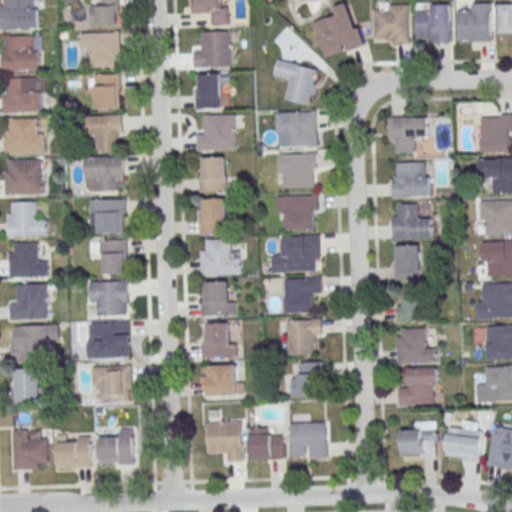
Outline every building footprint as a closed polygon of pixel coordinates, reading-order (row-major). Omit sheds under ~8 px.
[(1,0),(1,30),(38,30),(37,0),(1,0)] [(90,5),(90,26),(118,26),(118,0),(99,0),(100,5),(90,5)] [(229,25),(229,0),(222,0),(192,0),(192,14),(211,14),(211,25),(229,25)] [(326,59),(366,47),(352,1),(330,8),(333,18),(315,23),(326,59)] [(416,3),(416,42),(452,42),(452,3),(416,3)] [(473,4),(493,3),(494,41),(460,42),(459,11),(473,10),(473,4)] [(511,3),(499,3),(499,33),(511,33),(511,3)] [(389,5),(410,4),(411,44),(393,45),(393,42),(387,42),(387,39),(376,39),(375,11),(389,11),(389,5)] [(202,32),(233,30),(235,66),(196,68),(195,51),(203,51),(202,32)] [(81,32),(81,46),(91,45),(92,67),(120,67),(120,32),(81,32)] [(6,36),(35,35),(36,51),(39,51),(39,69),(21,69),(22,71),(3,71),(2,54),(5,54),(4,50),(7,49),(6,36)] [(274,78),(290,81),(287,100),(313,105),(320,67),(277,59),(274,78)] [(200,74),(222,73),(223,108),(197,108),(196,93),(200,93),(200,74)] [(121,108),(121,74),(94,74),(94,109),(121,108)] [(9,78),(37,77),(38,93),(41,93),(41,111),(24,111),(24,113),(3,113),(3,96),(7,96),(7,91),(9,91),(9,78)] [(318,147),(318,111),(277,111),(277,133),(289,133),(289,147),(318,147)] [(511,131),(511,113),(482,114),(482,152),(511,152),(511,131)] [(205,115),(236,114),(238,150),(198,151),(198,134),(206,134),(205,115)] [(123,115),(93,115),(93,150),(123,150),(123,115)] [(38,117),(38,133),(43,133),(44,152),(5,153),(5,136),(7,136),(7,129),(10,129),(10,119),(38,117)] [(391,117),(391,152),(418,152),(419,139),(430,139),(430,117),(391,117)] [(280,155),(318,154),(318,169),(315,169),(315,188),(285,189),(284,173),(280,174),(280,155)] [(86,156),(86,191),(124,191),(124,156),(86,156)] [(204,158),(226,157),(227,191),(201,192),(200,177),(205,177),(204,158)] [(511,193),(511,182),(511,181),(511,157),(479,158),(479,179),(491,179),(491,193),(511,193)] [(42,159),(43,193),(6,195),(5,171),(9,170),(8,160),(42,159)] [(392,197),(431,197),(431,162),(400,162),(400,172),(392,172),(392,197)] [(278,196),(319,195),(320,210),(315,211),(315,230),(287,230),(286,213),(279,214),(278,196)] [(205,199),(227,198),(228,232),(201,233),(201,218),(205,218),(205,199)] [(126,234),(126,199),(90,199),(90,225),(98,225),(98,234),(126,234)] [(481,200),(511,200),(511,234),(487,235),(487,219),(482,219),(481,200)] [(37,201),(37,220),(46,220),(47,235),(8,236),(7,213),(13,212),(12,202),(37,201)] [(394,239),(433,238),(433,216),(421,216),(420,204),(393,204),(394,239)] [(283,270),(321,270),(321,236),(283,236),(283,270)] [(207,240),(229,239),(230,273),(204,274),(203,259),(208,259),(207,240)] [(126,240),(91,240),(91,252),(102,252),(102,273),(126,273),(126,240)] [(39,242),(39,261),(48,261),(49,276),(10,277),(9,253),(15,253),(14,242),(39,242)] [(483,242),(511,242),(511,276),(489,277),(489,261),(483,261),(483,242)] [(422,280),(422,245),(395,245),(395,280),(422,280)] [(285,277),(285,312),(313,312),(313,299),(321,299),(321,277),(285,277)] [(129,280),(90,280),(90,305),(96,305),(96,315),(129,315),(129,280)] [(207,282),(229,282),(230,316),(204,317),(203,302),(208,302),(207,282)] [(47,283),(48,318),(11,320),(10,304),(18,303),(17,284),(47,283)] [(485,284),(511,283),(511,318),(491,319),(491,303),(486,303),(485,284)] [(398,321),(424,321),(424,294),(398,294),(398,321)] [(289,320),(323,319),(323,335),(316,335),(317,344),(314,344),(314,354),(290,355),(289,320)] [(91,357),(130,357),(130,321),(91,322),(91,357)] [(208,325),(230,324),(232,358),(205,359),(204,344),(209,344),(208,325)] [(488,325),(511,324),(511,359),(488,360),(488,343),(489,343),(488,325)] [(49,325),(50,360),(13,361),(12,345),(20,345),(19,326),(49,325)] [(436,349),(426,349),(425,328),(397,328),(398,363),(437,362),(436,349)] [(322,362),(300,362),(300,373),(292,373),(292,395),(322,395),(322,362)] [(93,366),(93,389),(103,389),(103,401),(133,400),(132,365),(93,366)] [(203,395),(245,395),(245,378),(236,378),(236,365),(203,365),(203,395)] [(488,367),(511,366),(511,401),(479,402),(479,385),(488,384),(488,367)] [(437,367),(408,367),(408,384),(400,384),(400,404),(437,404),(437,367)] [(39,403),(39,369),(16,369),(16,403),(39,403)] [(207,422),(208,453),(227,452),(227,462),(245,462),(244,421),(207,422)] [(412,422),(412,431),(401,431),(402,457),(439,456),(438,421),(412,422)] [(291,422),(291,458),(329,458),(329,422),(291,422)] [(482,461),(485,425),(459,423),(458,429),(448,428),(445,458),(482,461)] [(250,427),(250,459),(283,459),(283,437),(271,437),(271,427),(250,427)] [(511,469),(511,429),(494,427),(489,467),(511,469)] [(134,464),(134,429),(117,429),(117,437),(99,437),(99,464),(134,464)] [(36,430),(14,430),(14,470),(49,470),(49,439),(36,439),(36,430)] [(91,438),(58,438),(58,468),(91,468),(91,438)]
